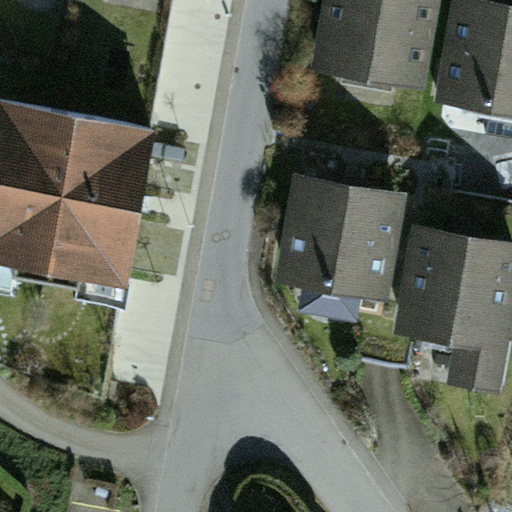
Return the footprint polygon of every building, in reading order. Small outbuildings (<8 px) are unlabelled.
[(441,0),(332,0),(319,66),(424,86),(441,0)] [(511,0),(458,0),(443,91),(511,102),(511,0)] [(151,119),(0,93),(0,247),(126,269),(151,119)] [(404,190),(293,169),(274,271),(385,292),(404,190)] [(511,253),(511,239),(413,225),(398,328),(454,336),(448,373),(494,380),(511,253)]
